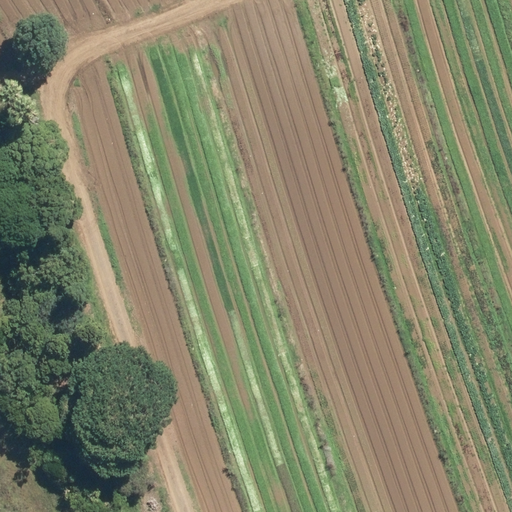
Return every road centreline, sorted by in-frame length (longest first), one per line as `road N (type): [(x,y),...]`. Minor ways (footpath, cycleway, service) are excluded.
road 1 (track): [(194,511),(33,75)]
road 2 (track): [(0,92),(97,41),(219,0)]
